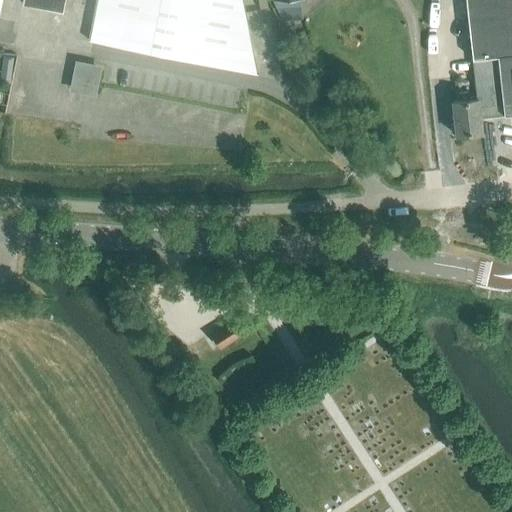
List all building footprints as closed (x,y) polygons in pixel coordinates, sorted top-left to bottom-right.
[(21,0),(21,3),(62,11),(64,0),(95,0),(88,40),(257,75),(242,0),(21,0)] [(511,113),(511,0),(464,0),(471,59),(472,59),(476,98),(468,99),(467,91),(457,92),(458,100),(451,101),(455,135),(481,132),(479,117),(503,114),(503,115),(511,113)] [(290,56),(288,48),(286,36),(275,38),(282,76),(293,74),(290,56)] [(1,69),(10,71),(12,58),(3,56),(1,69)] [(76,63),(71,88),(94,92),(98,68),(76,63)] [(219,346),(236,335),(229,325),(212,336),(219,346)]
